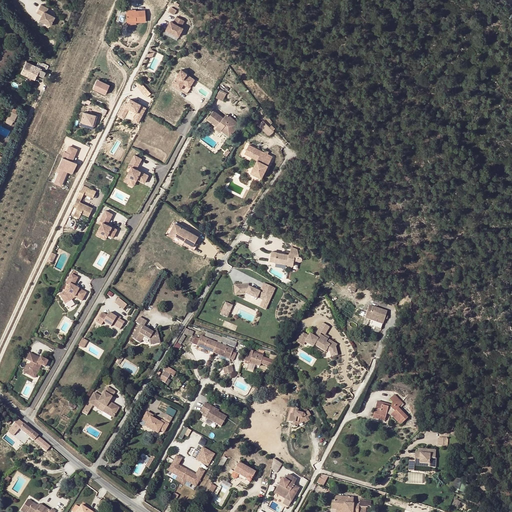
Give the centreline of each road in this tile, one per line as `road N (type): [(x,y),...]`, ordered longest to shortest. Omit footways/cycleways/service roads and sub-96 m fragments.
road 1 (residential): [(281,167),(88,471)]
road 2 (residential): [(110,46),(109,110),(0,340)]
road 3 (residential): [(132,74),(0,359)]
road 4 (residential): [(180,147),(24,417)]
road 5 (residential): [(381,345),(292,511)]
road 6 (residential): [(201,385),(134,505)]
